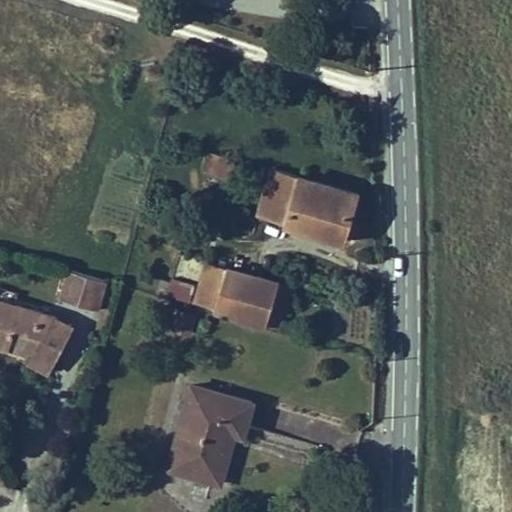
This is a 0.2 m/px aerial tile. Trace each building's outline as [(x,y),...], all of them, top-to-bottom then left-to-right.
[(234,161),(220,157),(215,177),(228,180),(234,161)] [(258,215),(284,222),(296,176),(271,169),(258,215)] [(358,193),(296,176),(284,222),(345,240),(358,193)] [(225,268),(205,262),(193,303),(213,309),(225,268)] [(99,308),(107,278),(65,266),(57,296),(99,308)] [(213,309),(265,324),(269,309),(277,284),(277,282),(225,268),(213,309)] [(160,280),(156,292),(167,294),(170,283),(160,280)] [(289,287),(277,284),(269,309),(278,311),(282,313),(289,287)] [(0,288),(0,300),(13,304),(16,294),(0,288)] [(51,316),(13,304),(0,300),(0,344),(6,346),(12,328),(43,337),(29,361),(47,371),(71,326),(51,316)] [(269,309),(265,324),(274,327),(278,311),(269,309)] [(178,312),(175,327),(189,331),(193,317),(178,312)] [(252,403),(191,385),(167,467),(211,480),(228,422),(245,427),(252,403)] [(245,427),(228,422),(211,480),(220,482),(233,434),(242,437),(245,427)]
